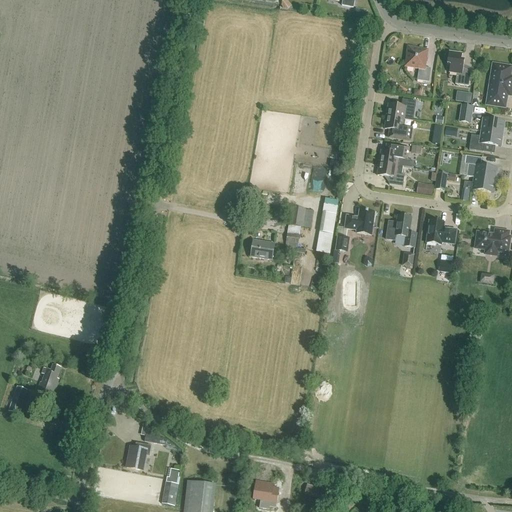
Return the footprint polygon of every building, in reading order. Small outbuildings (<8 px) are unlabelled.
[(342,0),(342,6),(353,8),(354,0),(342,0)] [(366,11),(356,9),(354,17),(364,19),(366,11)] [(417,81),(429,83),(431,69),(425,68),(427,51),(415,49),(415,48),(408,47),(406,55),(407,55),(405,67),(419,69),(417,81)] [(455,85),(468,87),(470,73),(462,72),(464,62),(461,62),(462,54),(449,52),(447,65),(450,66),(449,73),(456,74),(455,85)] [(493,65),(487,105),(505,108),(507,95),(511,96),(511,86),(511,76),(510,76),(511,68),(493,65)] [(413,122),(414,114),(416,102),(402,100),(401,107),(388,105),(386,117),(404,120),(413,122)] [(473,107),(461,105),(458,122),(471,124),(473,107)] [(388,138),(396,139),(410,141),(412,129),(403,127),(404,120),(386,117),(384,130),(389,130),(388,138)] [(436,117),(435,124),(443,125),(444,119),(436,117)] [(481,132),(502,135),(504,123),(483,120),(481,132)] [(443,127),(435,126),(433,134),(441,135),(443,127)] [(453,129),(445,128),(444,136),(452,137),(453,129)] [(500,147),(502,135),(481,132),(480,137),(471,136),(469,151),(483,153),(484,145),(500,147)] [(403,167),(404,160),(407,161),(409,149),(386,145),(385,152),(381,152),(379,164),(403,167)] [(421,148),(412,146),(411,154),(420,155),(421,148)] [(474,178),(495,182),(497,170),(480,167),(482,159),(466,157),(465,165),(468,165),(466,177),(474,178)] [(403,167),(379,164),(377,176),(390,178),(389,185),(403,187),(404,175),(402,175),(403,167)] [(311,165),(309,195),(324,196),(326,166),(311,165)] [(445,192),(448,174),(437,173),(434,190),(445,192)] [(495,182),(474,178),(473,184),(464,182),(463,189),(493,194),(495,182)] [(434,186),(423,185),(422,195),(432,197),(434,186)] [(301,228),(303,228),(306,210),(291,208),(286,243),(298,245),(301,228)] [(314,212),(308,211),(305,228),(311,229),(314,212)] [(356,234),(371,236),(374,213),(359,211),(358,218),(346,217),(345,229),(357,231),(356,234)] [(316,253),(330,255),(337,216),(322,213),(316,253)] [(397,217),(396,223),(388,222),(385,241),(395,242),(396,237),(405,238),(404,247),(414,248),(416,235),(409,234),(411,219),(397,217)] [(441,244),(454,245),(456,231),(443,229),(444,224),(429,222),(426,244),(441,246),(441,244)] [(485,255),(496,257),(497,252),(507,253),(509,238),(507,238),(508,233),(495,231),(495,236),(477,234),(475,249),(486,250),(485,255)] [(350,239),(337,237),(335,252),(348,254),(350,239)] [(272,261),(275,244),(253,241),(251,258),(272,261)] [(414,256),(404,254),(402,267),(412,268),(414,256)] [(453,263),(441,261),(439,273),(452,275),(453,263)] [(481,274),(479,284),(492,286),(494,276),(481,274)] [(42,374),(44,375),(41,383),(40,383),(37,392),(53,398),(59,380),(57,379),(60,369),(53,366),(51,371),(44,369),(42,374)] [(26,390),(17,387),(8,412),(17,415),(26,390)] [(146,435),(144,442),(166,446),(167,440),(146,435)] [(144,472),(146,457),(149,458),(151,447),(136,444),(135,448),(130,447),(126,469),(144,472)] [(213,511),(216,485),(187,482),(183,511),(213,511)] [(166,483),(162,504),(175,507),(179,485),(166,483)] [(255,487),(253,500),(276,504),(278,494),(277,492),(276,490),(275,490),(274,489),(273,489),(273,486),(260,483),(259,484),(258,484),(256,485),(256,486),(255,487)] [(329,502),(332,490),(307,484),(304,496),(329,502)]
